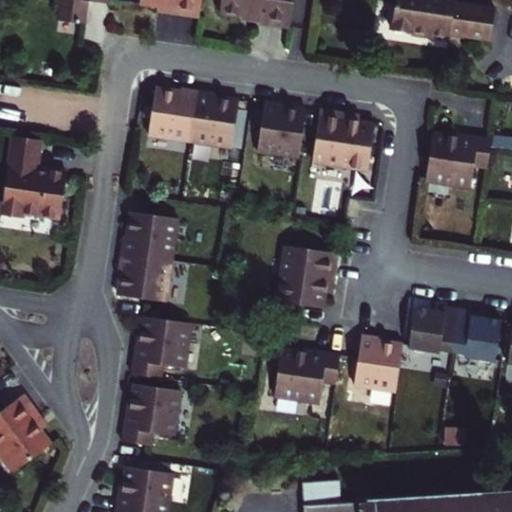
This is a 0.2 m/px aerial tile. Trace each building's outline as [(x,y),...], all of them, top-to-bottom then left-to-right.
[(58,0),(57,8),(83,11),(84,0),(58,0)] [(402,0),(401,12),(459,20),(459,16),(477,19),(498,22),(501,0),(402,0)] [(203,76),(183,74),(183,77),(174,76),(162,75),(155,124),(196,129),(202,80),(203,76)] [(202,80),(196,129),(236,134),(242,85),(224,83),(202,80)] [(279,90),(279,85),(262,83),(255,134),(299,140),(305,94),(291,91),(279,90)] [(318,90),(311,141),(367,148),(372,103),(358,101),(345,99),(347,93),(318,90)] [(42,132),(15,127),(5,205),(26,208),(27,202),(62,206),(65,183),(68,162),(39,156),(42,132)] [(473,168),(485,170),(486,163),(490,137),(459,133),(459,137),(426,132),(419,182),(451,186),(469,189),(473,168)] [(122,248),(174,255),(181,211),(134,205),(133,220),(131,231),(125,230),(122,248)] [(351,280),(355,250),(301,243),(293,302),(339,307),(341,290),(343,279),(351,280)] [(174,255),(122,248),(120,263),(126,265),(125,276),(122,292),(168,298),(174,255)] [(349,287),(351,280),(343,279),(341,290),(349,291),(349,287)] [(468,358),(474,312),(453,310),(452,315),(447,314),(427,312),(421,353),(427,354),(427,356),(432,356),(434,355),(453,358),(454,355),(468,358)] [(474,312),(468,358),(480,359),(482,361),(496,363),(498,365),(505,366),(507,364),(511,365),(511,360),(511,322),(499,321),(493,320),(493,315),(474,312)] [(133,350),(130,372),(164,376),(165,364),(186,367),(193,321),(145,315),(141,342),(134,341),(133,350)] [(393,333),(371,330),(365,384),(413,392),(419,344),(398,340),(392,339),(393,333)] [(0,372),(12,364),(0,346),(0,372)] [(352,383),(356,350),(335,347),(325,346),(324,351),(299,349),(293,394),(335,401),(338,380),(352,383)] [(124,417),(121,441),(155,446),(158,432),(176,435),(183,389),(136,383),(131,412),(125,411),(124,417)] [(46,407),(30,385),(0,404),(0,433),(18,461),(57,437),(47,423),(40,413),(46,407)] [(40,413),(47,423),(53,418),(51,414),(46,407),(40,413)] [(178,511),(185,471),(138,464),(133,493),(128,492),(126,500),(124,511),(178,511)] [(353,471),(317,472),(318,511),(511,511),(511,481),(355,491),(353,471)]
